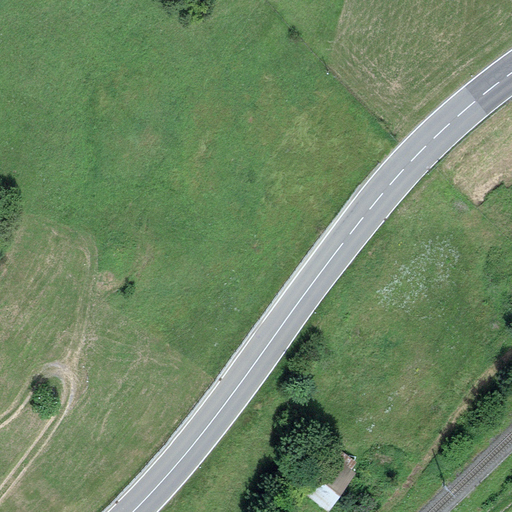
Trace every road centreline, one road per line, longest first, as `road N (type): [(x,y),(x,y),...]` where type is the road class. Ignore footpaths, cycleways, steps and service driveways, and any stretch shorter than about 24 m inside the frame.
road 1 (primary): [(131,511),(195,441),(382,193),(450,122),(511,73)]
road 2 (track): [(0,492),(59,414),(67,384),(45,368),(0,422)]
road 3 (track): [(511,353),(381,511)]
